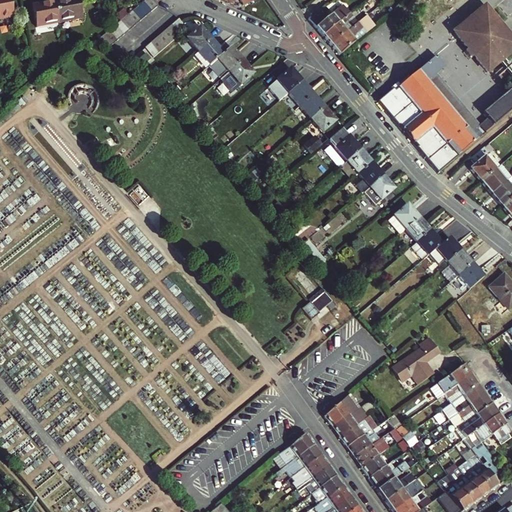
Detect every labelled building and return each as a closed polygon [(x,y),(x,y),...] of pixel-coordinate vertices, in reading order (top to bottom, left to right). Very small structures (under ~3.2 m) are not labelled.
[(0,0),(0,19),(17,16),(13,0),(0,0)] [(46,0),(32,3),(36,26),(60,21),(55,0),(46,0)] [(55,0),(60,21),(82,17),(78,0),(55,0)] [(154,8),(148,0),(140,0),(139,1),(149,12),(154,8)] [(355,15),(367,5),(363,0),(351,11),(355,15)] [(149,12),(139,1),(133,6),(142,17),(149,12)] [(330,14),(323,6),(308,18),(322,35),(349,13),(342,4),(330,14)] [(142,17),(133,6),(128,11),(137,22),(142,17)] [(470,25),(487,11),(482,6),(465,20),(470,25)] [(137,22),(128,11),(122,16),(131,26),(137,22)] [(511,41),(501,29),(497,24),(487,11),(470,25),(456,37),(465,47),(461,51),(467,58),(471,55),(485,72),(498,60),(502,57),(511,49),(511,41)] [(329,44),(356,22),(349,13),(322,35),(329,44)] [(369,19),(365,15),(359,20),(363,24),(369,19)] [(131,26),(122,16),(117,20),(126,31),(131,26)] [(117,20),(114,22),(111,25),(120,36),(126,31),(117,20)] [(178,22),(176,20),(170,24),(179,34),(184,30),(178,22)] [(456,37),(470,25),(465,20),(451,31),(456,37)] [(339,55),(365,32),(356,22),(329,44),(339,55)] [(179,34),(170,24),(165,29),(173,39),(179,34)] [(120,36),(111,25),(105,30),(114,40),(120,36)] [(173,39),(165,29),(159,34),(167,44),(173,39)] [(195,53),(208,41),(197,29),(185,40),(195,53)] [(114,40),(105,30),(100,35),(109,45),(114,40)] [(167,44),(159,34),(153,39),(162,48),(167,44)] [(109,45),(100,35),(91,43),(103,50),(109,45)] [(162,48),(153,39),(148,44),(156,53),(162,48)] [(220,55),(208,41),(195,53),(207,66),(220,55)] [(156,53),(148,44),(142,48),(151,58),(156,53)] [(239,62),(227,48),(220,55),(207,66),(219,79),(226,73),(239,62)] [(507,113),(495,100),(482,111),(487,116),(480,122),(470,131),(425,81),(435,72),(443,66),(434,56),(397,86),(420,113),(401,129),(412,141),(431,125),(457,155),(507,113)] [(498,60),(502,65),(504,68),(511,76),(511,69),(506,62),(502,57),(498,60)] [(237,86),(250,75),(239,62),(226,73),(237,86)] [(288,70),(274,81),(286,94),(299,83),(288,70)] [(480,122),(435,72),(425,81),(470,131),(480,122)] [(297,107),(310,95),(299,83),(286,94),(297,107)] [(511,85),(503,93),(495,100),(507,113),(511,108),(511,85)] [(4,104),(10,98),(6,94),(0,99),(4,104)] [(308,120),(321,108),(310,95),(297,107),(308,120)] [(333,122),(321,108),(308,120),(319,133),(333,122)] [(344,162),(357,150),(347,138),(333,150),(344,162)] [(481,148),(468,159),(474,165),(470,168),(480,181),(495,169),(484,156),(486,155),(481,148)] [(354,175),(368,163),(357,150),(344,162),(338,167),(349,180),(354,175)] [(489,152),(486,155),(484,156),(495,169),(500,165),(489,152)] [(380,177),(368,163),(354,175),(366,188),(380,177)] [(510,178),(500,165),(495,169),(505,182),(510,178)] [(491,194),(505,182),(495,169),(480,181),(491,194)] [(378,201),(391,190),(380,177),(366,188),(378,201)] [(511,179),(510,178),(505,182),(491,194),(502,207),(511,197),(511,179)] [(511,197),(502,207),(511,219),(511,197)] [(403,229),(416,217),(406,206),(392,217),(403,229)] [(414,242),(428,231),(416,217),(403,229),(414,242)] [(441,231),(434,238),(428,231),(414,242),(409,247),(420,260),(426,255),(447,237),(441,231)] [(444,262),(458,250),(447,237),(426,255),(436,266),(443,260),(444,262)] [(323,261),(305,239),(299,245),(317,266),(323,261)] [(469,263),(458,250),(444,262),(455,275),(469,263)] [(482,279),(469,263),(455,275),(469,290),(482,279)] [(511,285),(505,277),(489,289),(507,311),(511,307),(511,285)] [(332,303),(331,302),(325,294),(310,308),(308,305),(300,312),(309,322),(309,323),(332,303)] [(418,386),(434,375),(425,362),(439,352),(429,339),(419,346),(420,348),(408,357),(410,359),(392,371),(396,377),(397,376),(402,382),(411,376),(418,386)] [(463,366),(461,368),(447,377),(434,387),(430,390),(437,400),(444,395),(471,377),(464,366),(463,366)] [(451,405),(477,387),(471,377),(444,395),(451,405)] [(448,422),(484,397),(477,387),(451,405),(441,411),(448,422)] [(357,411),(359,409),(349,396),(324,418),(332,429),(351,415),(354,419),(359,414),(357,411)] [(455,431),(491,407),(484,397),(448,422),(455,431)] [(467,439),(498,417),(491,407),(455,431),(463,442),(464,441),(467,439)] [(374,430),(359,409),(357,411),(359,414),(361,417),(356,421),(354,419),(351,415),(332,429),(347,449),(364,437),(366,439),(368,437),(369,438),(375,435),(372,431),(374,430)] [(394,429),(391,431),(397,441),(407,434),(396,416),(389,421),(394,429)] [(507,437),(509,435),(498,417),(467,439),(476,452),(484,447),(481,444),(493,437),(500,448),(510,441),(507,437)] [(391,446),(397,442),(390,432),(384,436),(391,446)] [(297,458),(314,446),(306,435),(280,454),(277,457),(285,468),(286,468),(297,458)] [(368,437),(366,439),(364,437),(347,449),(354,460),(380,441),(377,438),(372,442),(369,438),(368,437)] [(380,441),(354,460),(361,470),(381,456),(386,452),(390,449),(383,439),(380,441)] [(498,487),(508,480),(484,447),(476,452),(467,439),(464,441),(469,450),(471,449),(498,487)] [(294,477),(303,469),(304,469),(321,456),(314,446),(297,458),(286,468),(285,468),(274,478),(276,480),(289,470),(294,477)] [(471,449),(469,450),(465,453),(470,462),(466,465),(488,494),(498,487),(471,449)] [(382,458),(381,456),(361,470),(369,480),(390,465),(393,462),(388,454),(382,458)] [(310,480),(329,467),(321,456),(304,469),(303,469),(307,474),(292,485),(297,490),(310,480)] [(406,463),(394,471),(390,465),(369,480),(377,492),(393,480),(410,468),(406,463)] [(488,494),(466,465),(457,471),(479,501),(488,494)] [(300,495),(315,484),(318,489),(336,477),(329,467),(310,480),(297,490),(300,495)] [(479,501),(457,471),(449,477),(470,507),(479,501)] [(385,503),(414,483),(410,476),(397,485),(393,480),(377,492),(385,503)] [(336,477),(318,489),(326,500),(343,487),(336,477)] [(445,494),(460,511),(463,511),(470,507),(449,477),(448,478),(438,485),(443,492),(445,494)] [(395,511),(417,496),(422,493),(414,483),(385,503),(391,511),(395,511)] [(330,511),(351,497),(343,487),(326,500),(322,503),(316,507),(313,509),(309,511),(330,511)] [(12,494),(6,497),(11,507),(26,500),(18,491),(12,494)] [(460,511),(445,494),(440,498),(438,500),(448,511),(460,511)] [(421,501),(417,496),(395,511),(420,511),(424,510),(430,505),(425,498),(421,501)] [(350,511),(358,507),(351,497),(330,511),(350,511)]
